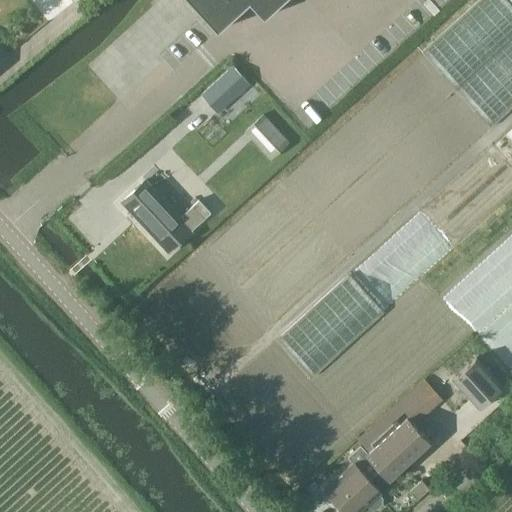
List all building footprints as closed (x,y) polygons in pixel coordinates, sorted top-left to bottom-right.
[(188,0),(217,31),(249,2),(264,18),(282,0),(188,0)] [(243,131),(270,159),(289,143),(286,139),(293,133),(269,107),(243,131)] [(171,136),(184,149),(191,142),(179,129),(171,136)] [(155,152),(167,165),(183,151),(170,137),(155,152)] [(190,231),(210,212),(198,200),(188,210),(163,184),(155,192),(144,180),(122,201),(169,251),(190,231)] [(476,356),(451,378),(478,408),(502,386),(476,356)] [(407,417),(400,423),(390,411),(357,440),(368,452),(367,454),(360,446),(348,457),(353,462),(324,489),(345,511),(357,511),(380,491),(359,467),(369,457),(389,479),(429,442),(407,417)] [(421,480),(409,491),(417,500),(429,489),(421,480)]
